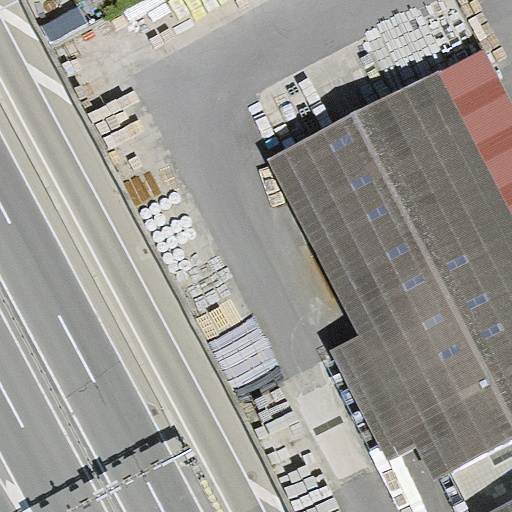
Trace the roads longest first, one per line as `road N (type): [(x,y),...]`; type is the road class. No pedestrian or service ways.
road 1 (motorway): [(248,511),(0,44)]
road 2 (motorway): [(162,511),(0,207)]
road 3 (motorway): [(0,392),(64,511)]
